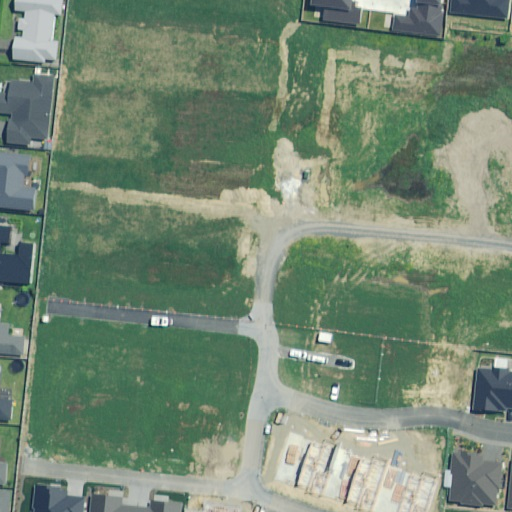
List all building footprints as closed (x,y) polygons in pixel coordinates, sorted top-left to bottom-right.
[(63,0),(15,0),(15,11),(25,12),(24,20),(19,19),(18,31),(23,31),(22,38),(15,38),(13,60),(45,64),(46,61),(57,62),(59,42),(53,42),(55,16),(62,17),(63,0)] [(354,0),(313,0),(313,6),(326,7),(325,20),(361,25),(363,9),(357,8),(358,2),(354,2),(354,0)] [(442,12),(444,3),(421,0),(419,0),(418,9),(411,8),(410,18),(396,16),(394,31),(441,37),(444,12),(442,12)] [(453,0),(452,13),(509,18),(510,0),(453,0)] [(10,119),(6,144),(31,146),(32,139),(48,141),(55,77),(34,75),(34,83),(11,80),(8,95),(0,94),(0,114),(12,115),(12,120),(10,119)] [(36,189),(25,188),(25,177),(29,178),(31,156),(0,153),(0,208),(34,212),(36,189)] [(11,226),(0,225),(0,283),(32,286),(36,243),(22,241),(20,254),(1,253),(2,245),(9,246),(11,226)] [(98,291),(102,255),(93,254),(94,244),(73,241),(72,251),(60,250),(56,292),(88,296),(88,290),(98,291)] [(111,256),(102,255),(98,291),(107,292),(106,298),(139,301),(143,259),(131,258),(132,247),(112,245),(111,256)] [(168,262),(150,261),(145,303),(173,306),(174,300),(189,301),(193,267),(178,265),(178,267),(168,266),(168,262)] [(230,312),(235,269),(217,267),(217,271),(206,270),(207,268),(193,267),(189,301),(203,303),(202,309),(230,312)] [(83,367),(94,368),(97,339),(87,338),(87,336),(82,335),(83,326),(53,323),(49,367),(83,371),(83,367)] [(0,354),(24,356),(26,338),(9,336),(9,325),(0,324),(0,354)] [(106,340),(97,339),(94,368),(103,369),(103,372),(138,376),(142,332),(113,329),(112,338),(106,338),(106,340)] [(179,377),(193,378),(195,350),(182,348),(182,346),(177,345),(178,337),(148,334),(144,377),(178,381),(179,377)] [(241,387),(246,344),(216,341),(215,349),(209,349),(209,351),(195,350),(193,378),(207,380),(206,384),(241,387)] [(511,370),(509,371),(510,368),(491,366),(491,368),(477,367),(472,410),(481,411),(499,412),(500,411),(506,412),(507,408),(511,409),(511,370)] [(0,421),(12,422),(13,401),(0,399),(0,421)] [(303,420),(286,415),(268,470),(286,476),(287,474),(304,479),(303,481),(335,492),(336,490),(353,495),(352,498),(385,508),(386,506),(403,511),(402,511),(422,511),(438,464),(420,458),(418,465),(400,459),(402,453),(371,442),(369,449),(350,443),(352,437),(322,427),(320,433),(301,427),(303,420)] [(499,490),(502,463),(484,461),(484,457),(476,456),(476,453),(460,451),(460,453),(452,452),(450,471),(445,470),(444,487),(450,487),(448,501),(460,502),(460,504),(483,507),(483,505),(496,506),(498,490),(499,490)] [(0,485),(7,486),(8,464),(0,463),(0,485)] [(35,509),(35,511),(84,511),(85,499),(67,497),(67,494),(60,493),(61,490),(36,488),(34,509),(35,509)] [(0,511),(9,511),(11,493),(0,492),(0,511)] [(135,511),(136,508),(122,506),(123,499),(92,496),(90,511),(135,511)] [(181,511),(182,505),(152,502),(151,509),(136,508),(135,511),(181,511)]
